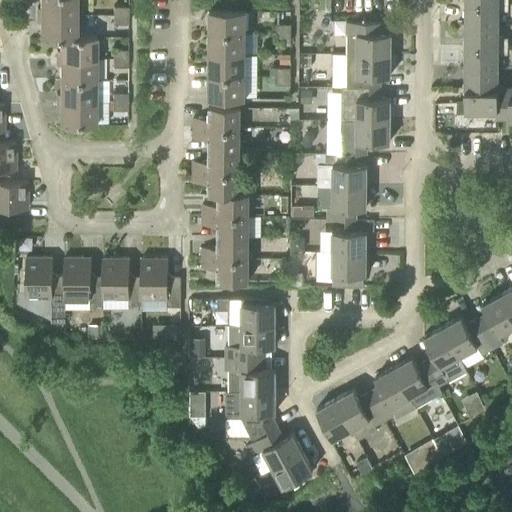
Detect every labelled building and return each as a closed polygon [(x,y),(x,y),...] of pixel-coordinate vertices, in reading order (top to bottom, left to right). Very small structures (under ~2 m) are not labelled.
[(37,13),(76,14),(76,0),(40,0),(41,6),(37,6),(37,13)] [(509,1),(466,1),(466,22),(499,23),(499,9),(509,9),(509,1)] [(114,14),(129,14),(129,5),(114,5),(114,14)] [(210,31),(246,31),(246,9),(210,9),(210,31)] [(76,36),(76,34),(76,14),(37,13),(37,21),(40,21),(40,36),(60,36),(76,36)] [(80,25),(96,25),(97,13),(80,13),(80,25)] [(129,14),(114,14),(114,22),(128,22),(129,14)] [(348,52),(391,53),(391,31),(381,31),(381,19),(348,19),(348,31),(348,52)] [(277,31),(291,31),(291,23),(277,22),(277,31)] [(499,23),(466,22),(466,44),(508,44),(508,36),(499,36),(499,23)] [(210,52),(246,53),(246,31),(210,31),(210,52)] [(291,31),(277,31),(276,40),(291,40),(291,31)] [(57,57),(96,57),(96,35),(76,34),(76,36),(60,36),(60,49),(57,49),(57,57)] [(466,65),(499,66),(499,52),(508,52),(508,44),(466,44),(466,65)] [(114,57),(128,57),(128,48),(114,48),(114,57)] [(246,74),(246,53),(210,52),(210,74),(246,74)] [(291,63),(291,52),(280,52),(280,62),(291,63)] [(312,65),(312,52),(300,52),(300,65),(312,65)] [(391,53),(348,52),(347,85),(381,85),(381,74),(391,74),(391,53)] [(60,78),(96,79),(96,57),(57,57),(57,64),(60,64),(60,78)] [(128,57),(114,57),(114,66),(128,66),(128,57)] [(499,87),(499,69),(499,66),(466,65),(466,86),(499,87)] [(276,74),(291,74),(291,66),(276,66),(276,74)] [(246,74),(210,74),(210,96),(245,97),(246,74)] [(291,74),(276,74),(276,83),(291,83),(291,74)] [(96,100),(96,79),(60,78),(60,93),(56,93),(56,100),(96,100)] [(381,85),(347,85),(343,85),(342,118),(391,119),(391,97),(381,97),(381,85)] [(499,87),(466,86),(466,100),(458,100),(458,110),(498,110),(499,87)] [(511,86),(499,87),(498,110),(498,118),(511,118),(511,86)] [(313,88),(301,88),(301,102),(312,102),(313,88)] [(113,100),(128,100),(128,92),(113,91),(113,100)] [(96,100),(56,100),(56,107),(60,107),(60,122),(96,122),(96,100)] [(128,100),(113,100),(113,109),(128,109),(128,100)] [(194,127),(240,127),(241,105),(209,104),(209,116),(194,116),(194,127)] [(391,119),(342,118),(342,151),(357,152),(367,152),(367,140),(391,140),(391,119)] [(209,148),(240,149),(240,127),(194,127),(193,137),(209,137),(209,148)] [(16,141),(0,140),(0,167),(16,168),(16,141)] [(193,170),(240,170),(240,149),(209,148),(209,160),(194,160),(193,170)] [(334,184),(367,184),(367,163),(357,163),(357,152),(342,151),(326,151),(326,162),(334,163),(334,184)] [(240,192),(240,191),(240,170),(193,170),(193,180),(209,180),(209,192),(219,192),(240,192)] [(27,179),(0,179),(0,218),(9,219),(9,206),(27,206),(27,179)] [(367,184),(334,184),(321,184),(321,206),(327,206),(327,217),(346,217),(357,217),(357,206),(367,206),(367,184)] [(203,213),(249,214),(250,191),(240,191),(240,192),(219,192),(218,203),(203,203),(203,213)] [(304,203),(293,203),(293,216),(304,216),(304,203)] [(218,235),(249,235),(249,214),(203,213),(203,224),(218,224),(218,235)] [(357,217),(346,217),(346,229),(334,229),(333,250),(367,250),(367,229),(357,229),(357,217)] [(249,257),(249,235),(218,235),(218,246),(203,246),(202,257),(249,257)] [(367,250),(333,250),(333,284),(359,284),(359,272),(366,272),(367,250)] [(66,304),(66,296),(65,296),(66,274),(65,274),(53,274),(53,255),(27,255),(27,296),(52,296),(52,304),(66,304)] [(65,255),(65,274),(66,274),(65,296),(66,296),(91,296),(90,304),(104,304),(104,296),(104,274),(103,274),(92,274),(92,256),(65,255)] [(143,335),(143,297),(142,297),(142,275),(130,274),(130,256),(104,256),(103,274),(104,274),(104,296),(120,297),(120,334),(143,335)] [(142,256),(142,275),(142,297),(143,297),(167,297),(167,305),(181,305),(181,275),(168,275),(169,256),(142,256)] [(249,257),(202,257),(202,267),(218,267),(218,279),(249,279),(249,257)] [(291,282),(291,283),(303,283),(303,270),(291,270),(291,279),(291,282)] [(6,288),(17,311),(27,307),(16,283),(6,288)] [(511,286),(502,293),(511,311),(511,286)] [(511,325),(511,311),(502,293),(483,303),(487,312),(477,317),(483,327),(493,321),(499,332),(511,325)] [(242,323),(276,323),(276,301),(242,301),(242,323)] [(463,314),(444,324),(460,353),(476,344),(482,354),(494,347),(483,327),(477,317),(467,322),(463,314)] [(88,336),(103,335),(103,323),(88,323),(88,336)] [(242,323),(231,323),(231,344),(226,344),(226,355),(266,356),(266,344),(276,344),(276,323),(242,323)] [(468,369),(460,353),(444,324),(425,334),(436,354),(425,360),(439,385),(468,369)] [(394,366),(410,395),(429,385),(413,355),(394,366)] [(243,389),(276,389),(276,367),(266,367),(266,356),(226,356),(226,367),(242,367),(243,389)] [(370,390),(385,418),(395,412),(397,416),(416,406),(410,395),(394,366),(375,376),(380,385),(370,390)] [(336,397),(352,427),(358,437),(377,427),(375,423),(385,418),(370,390),(360,396),(355,387),(336,397)] [(262,410),(276,410),(276,389),(243,389),(226,389),(226,415),(242,415),(252,436),(268,428),(269,431),(279,426),(273,415),(262,421),(262,410)] [(202,402),(206,402),(206,390),(202,390),(191,390),(190,390),(190,402),(191,402),(202,402)] [(352,427),(336,397),(317,407),(333,437),(352,427)] [(486,405),(484,402),(481,397),(467,405),(471,413),(486,405)] [(279,426),(269,431),(270,431),(246,444),(252,453),(263,447),(274,466),(303,450),(293,431),(284,436),(279,426)] [(303,450),(274,466),(284,485),(314,469),(303,450)] [(358,464),(362,471),(373,466),(368,455),(357,461),(358,464)] [(256,475),(245,481),(251,492),(262,486),(256,475)]
